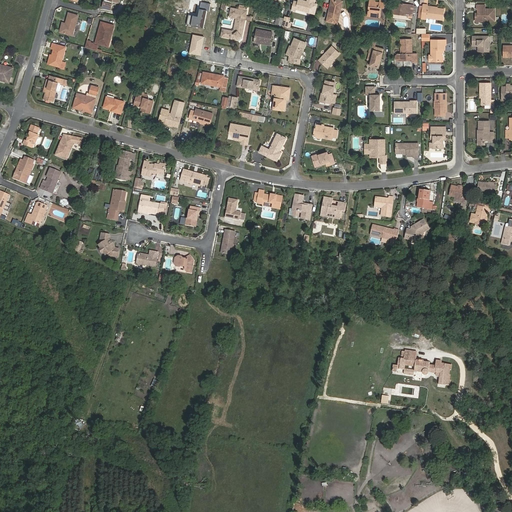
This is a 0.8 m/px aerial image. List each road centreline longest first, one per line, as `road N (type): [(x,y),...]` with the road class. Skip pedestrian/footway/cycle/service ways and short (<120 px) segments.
road 1 (residential): [(19,109),(222,167)]
road 2 (residential): [(292,184),(308,83),(294,73),(215,58)]
road 3 (residential): [(292,184),(377,184),(461,171)]
